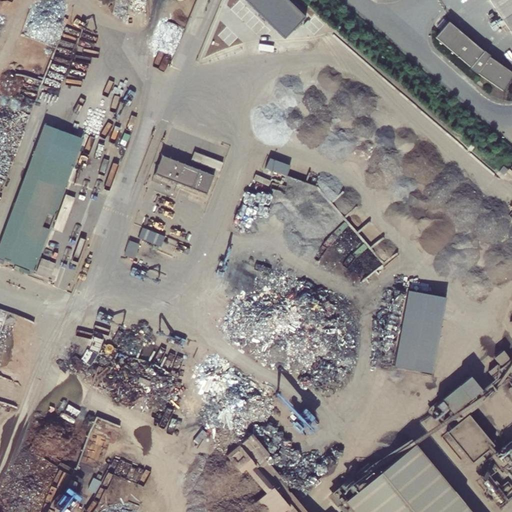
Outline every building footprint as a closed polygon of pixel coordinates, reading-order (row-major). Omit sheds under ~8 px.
[(511,0),(488,0),(511,35),(511,0)] [(446,23),(481,53),(483,51),(448,21),(446,23)] [(481,53),(446,23),(435,36),(470,67),(481,53)] [(511,71),(489,56),(477,73),(503,90),(511,77),(511,71)] [(0,241),(0,257),(34,270),(82,139),(43,124),(0,241)] [(217,161),(165,141),(157,160),(209,181),(217,161)] [(156,225),(143,220),(139,232),(152,237),(156,225)] [(148,239),(139,235),(133,249),(143,253),(148,239)] [(415,285),(402,361),(439,368),(453,292),(415,285)] [(511,365),(506,358),(497,366),(504,374),(511,367),(511,365)] [(449,413),(478,388),(465,373),(437,399),(449,413)] [(466,413),(444,430),(469,463),(491,446),(466,413)] [(261,427),(240,445),(275,487),(292,473),(274,452),(279,449),(261,427)] [(275,487),(267,494),(281,511),(284,511),(308,492),(292,473),(275,487)] [(267,511),(258,501),(244,511),(267,511)]
